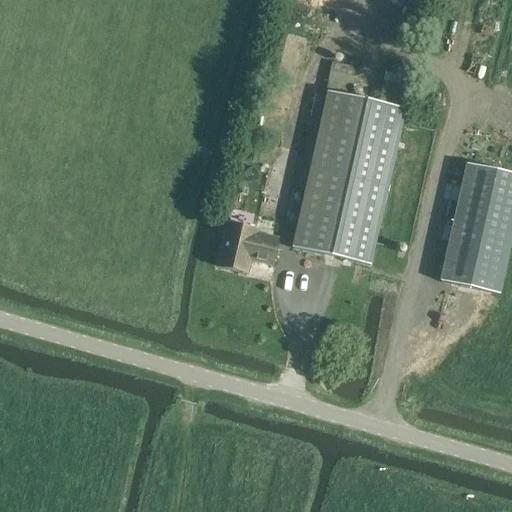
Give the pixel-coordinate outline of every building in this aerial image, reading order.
[(329,90),(353,95),(358,66),(335,61),(329,90)] [(410,105),(415,73),(386,69),(382,100),(410,105)] [(369,269),(404,113),(325,95),(291,252),(369,269)] [(463,181),(441,280),(501,295),(511,245),(511,172),(470,163),(467,163),(463,181)] [(266,230),(224,221),(210,275),(250,284),(253,270),(275,274),(283,237),(265,233),(266,230)]
